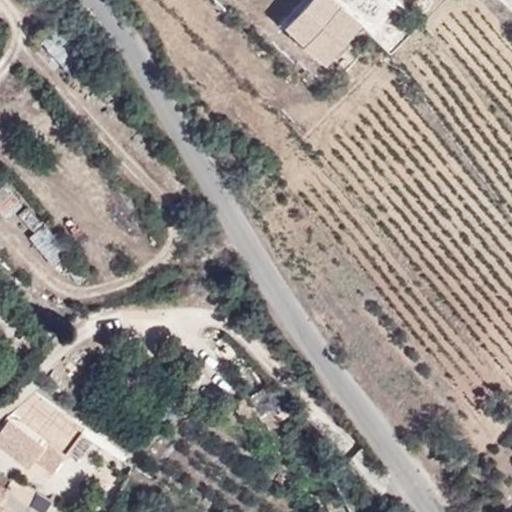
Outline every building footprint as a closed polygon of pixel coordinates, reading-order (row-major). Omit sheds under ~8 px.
[(358,32),(336,12),(333,14),(317,0),(307,0),(280,30),(300,48),(300,53),(323,72),(358,32)] [(40,108),(30,115),(46,138),(56,131),(40,108)] [(0,188),(0,215),(20,207),(10,185),(0,188)] [(89,261),(100,254),(83,229),(72,237),(89,261)] [(52,450),(63,434),(43,419),(32,435),(52,450)] [(12,480),(0,472),(0,511),(22,511),(25,508),(27,509),(42,486),(18,471),(12,480)] [(73,511),(76,508),(42,486),(27,509),(25,508),(22,511),(73,511)]
